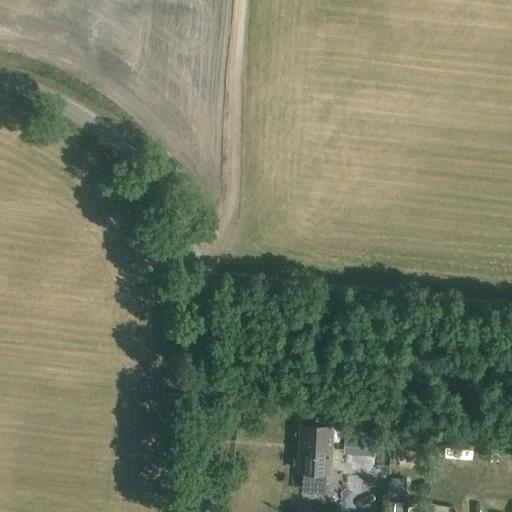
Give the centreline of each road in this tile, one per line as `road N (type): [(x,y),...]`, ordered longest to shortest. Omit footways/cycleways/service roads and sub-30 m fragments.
road 1 (unclassified): [(193,511),(202,352),(185,240),(112,139),(60,103),(0,81)]
road 2 (track): [(241,0),(231,200),(221,231),(190,254)]
